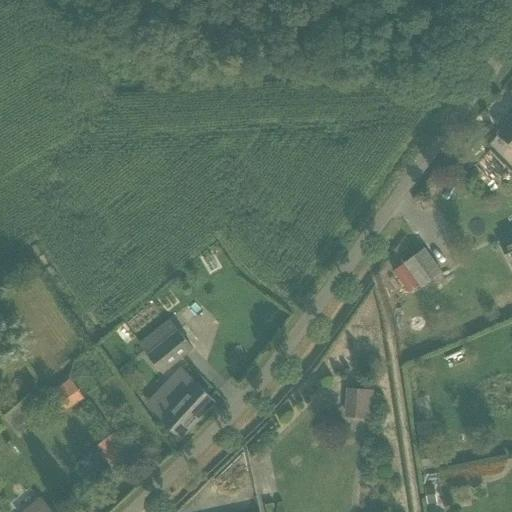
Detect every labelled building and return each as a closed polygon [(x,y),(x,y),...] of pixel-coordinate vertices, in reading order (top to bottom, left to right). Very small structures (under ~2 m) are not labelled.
[(511,117),(499,133),(511,144),(511,117)] [(497,176),(507,164),(491,149),(480,161),(497,176)] [(511,238),(501,244),(510,262),(511,265),(511,238)] [(422,288),(428,283),(441,274),(442,273),(424,249),(404,263),(420,285),(422,288)] [(420,285),(404,263),(393,271),(409,293),(420,285)] [(401,328),(414,357),(460,338),(447,308),(401,328)] [(193,349),(177,330),(147,354),(163,374),(193,349)] [(215,402),(184,376),(180,380),(176,381),(161,397),(161,402),(169,409),(161,418),(182,438),(215,402)] [(50,392),(64,411),(85,396),(71,377),(50,392)] [(347,388),(345,417),(372,419),(374,390),(347,388)] [(129,452),(114,433),(96,446),(111,466),(129,452)] [(434,450),(422,452),(424,466),(444,463),(442,449),(434,450)] [(97,483),(88,482),(85,493),(94,495),(97,483)] [(12,501),(21,511),(38,497),(29,486),(12,501)] [(436,489),(425,491),(426,496),(427,500),(437,499),(436,494),(436,489)]
